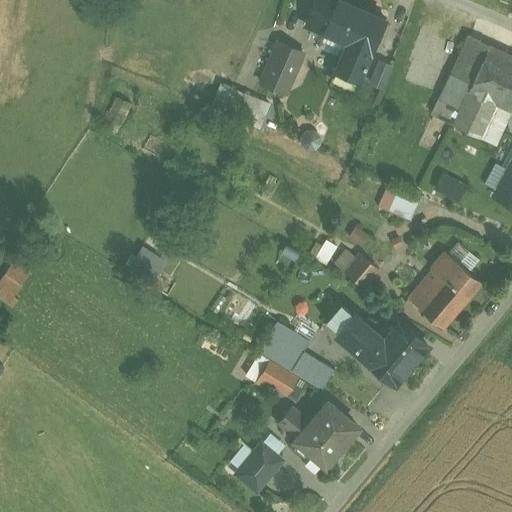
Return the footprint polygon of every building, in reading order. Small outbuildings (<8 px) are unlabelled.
[(385,17),(344,0),(316,0),(306,25),(347,43),(335,69),(358,79),(385,17)] [(489,45),(470,36),(460,56),(480,65),(489,45)] [(443,50),(410,38),(390,88),(422,101),(443,50)] [(314,46),(298,40),(287,67),(303,73),(314,46)] [(511,55),(489,45),(480,65),(468,91),(510,110),(511,111),(511,55)] [(480,65),(460,56),(456,65),(458,66),(450,82),(448,82),(433,114),(494,144),(510,110),(468,91),(480,65)] [(392,62),(381,58),(374,75),(384,80),(392,62)] [(259,99),(223,83),(213,108),(249,123),(259,99)] [(314,132),(307,132),(303,137),(303,143),(307,148),(314,148),(318,143),(318,137),(314,132)] [(511,161),(509,168),(510,169),(496,196),(511,205),(511,161)] [(464,203),(471,191),(445,176),(438,188),(464,203)] [(420,200),(398,190),(389,211),(411,221),(420,200)] [(362,246),(372,235),(361,225),(351,237),(362,246)] [(336,246),(326,240),(315,257),(326,264),(336,246)] [(133,268),(158,282),(172,257),(148,243),(133,268)] [(480,281),(446,252),(431,269),(432,269),(409,297),(443,326),(480,281)] [(379,268),(360,253),(345,271),(364,287),(379,268)] [(22,260),(0,287),(0,295),(13,306),(39,273),(22,260)] [(310,307),(336,323),(346,307),(340,303),(345,294),(324,282),(310,307)] [(222,314),(233,298),(224,292),(213,308),(222,314)] [(398,320),(382,338),(354,314),(337,333),(395,383),(427,344),(398,320)] [(286,342),(271,332),(264,342),(278,352),(286,342)] [(334,368),(304,350),(291,370),(322,389),(334,368)] [(315,387),(259,353),(246,374),(262,384),(265,380),(305,404),(315,387)] [(327,400),(310,420),(291,404),(277,422),(295,437),(295,438),(325,464),(358,426),(327,400)] [(270,449),(251,435),(238,454),(257,468),(270,449)]
